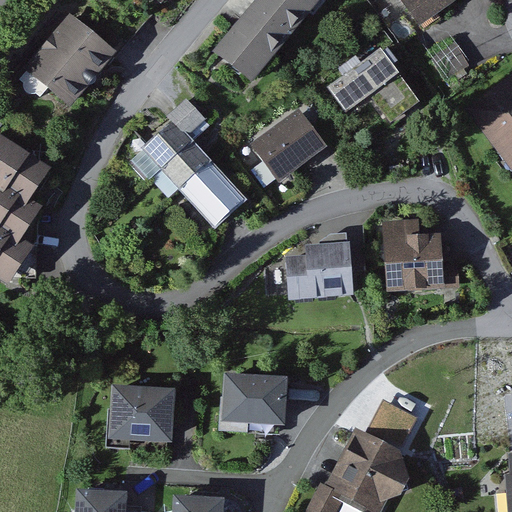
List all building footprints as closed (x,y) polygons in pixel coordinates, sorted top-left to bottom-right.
[(324,0),(258,0),(215,54),(255,86),(324,0)] [(465,0),(400,0),(425,31),(465,0)] [(116,58),(129,42),(98,17),(85,34),(116,58)] [(112,64),(65,21),(21,69),(67,112),(112,64)] [(325,85),(343,111),(402,73),(385,47),(325,85)] [(511,75),(466,109),(511,171),(511,75)] [(324,154),(298,118),(256,148),(282,184),(324,154)] [(247,200),(170,127),(141,158),(218,231),(247,200)] [(52,174),(0,140),(0,186),(31,206),(52,174)] [(31,206),(0,186),(0,231),(19,244),(40,212),(31,206)] [(19,244),(0,231),(0,276),(11,284),(32,252),(19,244)] [(438,238),(385,242),(390,293),(443,289),(438,238)] [(293,312),(355,311),(354,257),(292,258),(293,312)] [(511,363),(431,367),(434,420),(511,416),(511,363)] [(290,381),(224,379),(222,427),(288,429),(290,381)] [(177,389),(111,388),(110,446),(176,447),(177,389)] [(386,511),(412,463),(357,434),(324,495),(342,504),(356,511),(386,511)] [(337,511),(342,504),(324,495),(316,490),(304,511),(337,511)] [(128,511),(130,496),(78,492),(76,511),(128,511)] [(225,511),(226,503),(173,502),(172,511),(225,511)]
